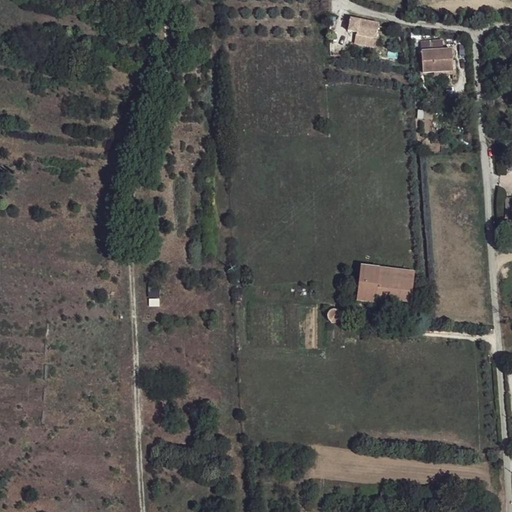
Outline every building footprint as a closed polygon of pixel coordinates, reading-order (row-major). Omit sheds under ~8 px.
[(350,19),(348,31),(357,33),(357,35),(376,39),(378,24),(350,19)] [(357,35),(356,35),(354,44),(375,48),(376,39),(357,35)] [(420,42),(421,52),(442,51),(442,41),(420,42)] [(421,52),(422,73),(453,71),(451,50),(442,51),(421,52)] [(360,266),(357,296),(376,298),(411,303),(414,273),(360,266)] [(376,298),(357,296),(356,302),(375,304),(376,298)] [(499,443),(486,443),(487,453),(499,454),(499,443)] [(381,492),(380,502),(495,511),(496,501),(381,492)]
